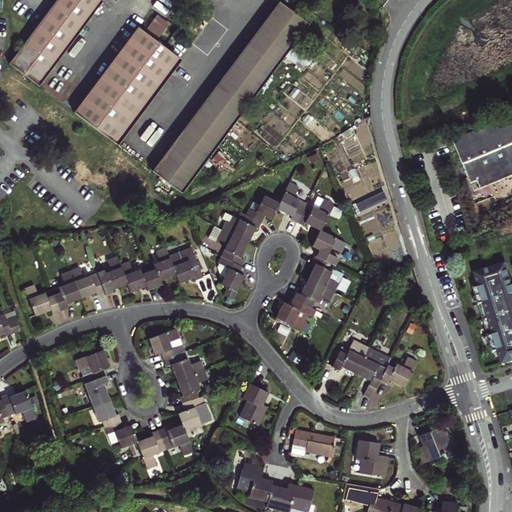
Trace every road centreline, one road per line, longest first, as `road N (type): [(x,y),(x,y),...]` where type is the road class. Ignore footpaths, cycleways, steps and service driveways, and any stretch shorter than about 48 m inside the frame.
road 1 (residential): [(466,391),(382,121),(387,58),(407,17)]
road 2 (residential): [(249,10),(150,139)]
road 3 (residential): [(117,315),(196,309),(243,326)]
road 4 (residential): [(0,367),(29,347),(117,315)]
